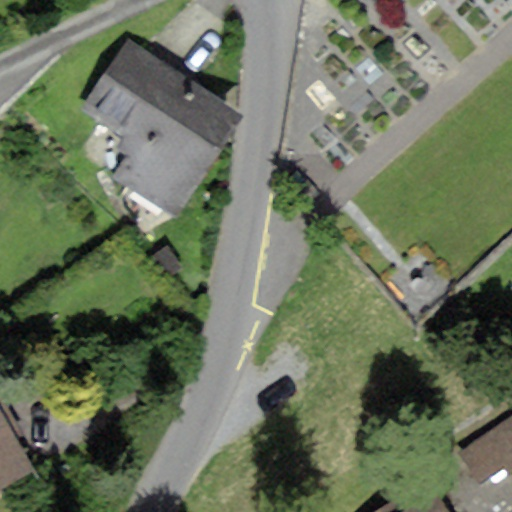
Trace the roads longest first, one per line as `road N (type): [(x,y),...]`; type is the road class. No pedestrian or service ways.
road 1 (residential): [(265,0),(264,79),(232,289),(199,410),(152,511)]
road 2 (residential): [(0,68),(148,0)]
